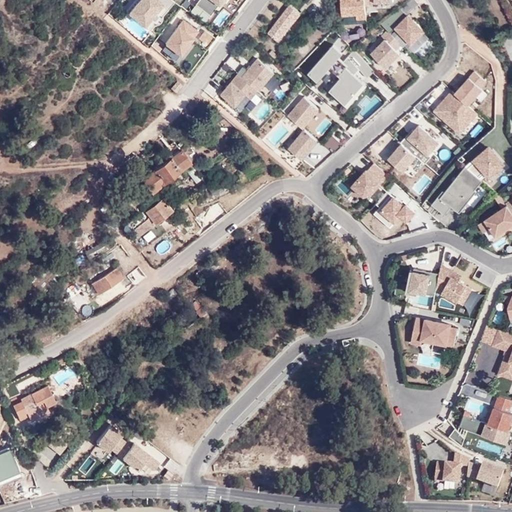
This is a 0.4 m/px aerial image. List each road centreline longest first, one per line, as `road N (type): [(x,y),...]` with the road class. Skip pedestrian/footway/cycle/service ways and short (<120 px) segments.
road 1 (residential): [(310,188),(270,188),(118,308),(0,378)]
road 2 (residential): [(195,493),(204,449),(293,353),(384,325)]
road 3 (tertiary): [(195,493),(459,511)]
road 4 (residential): [(310,188),(445,65),(451,41),(433,0)]
road 5 (tertiary): [(20,511),(114,491),(195,493)]
road 6 (residential): [(374,255),(436,236),(511,265)]
